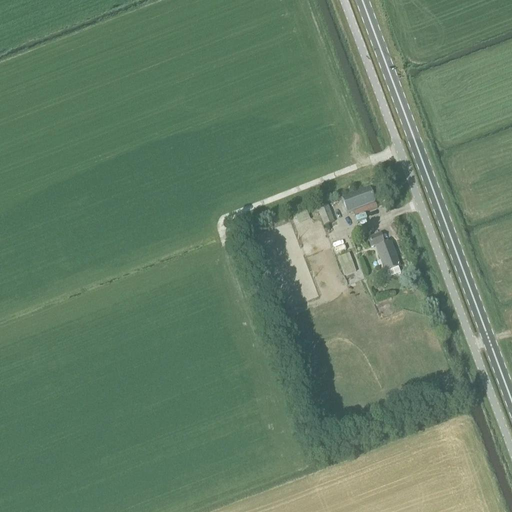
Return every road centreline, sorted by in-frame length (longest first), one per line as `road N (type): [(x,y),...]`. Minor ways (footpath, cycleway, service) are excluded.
road 1 (unclassified): [(343,0),(511,449)]
road 2 (primary): [(511,397),(365,0)]
